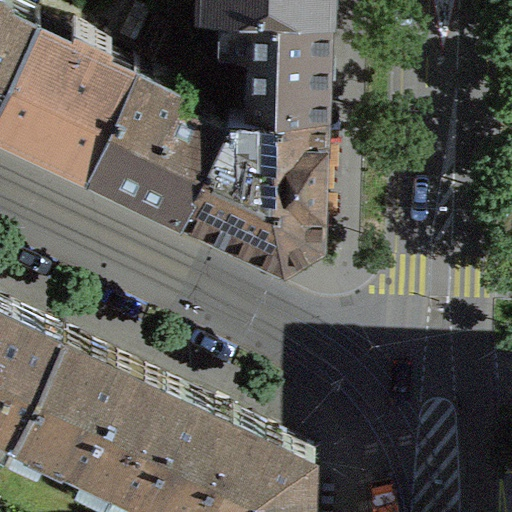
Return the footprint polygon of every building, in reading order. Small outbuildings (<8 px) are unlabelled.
[(0,0),(0,80),(32,13),(4,0),(0,0)] [(249,96),(326,99),(329,0),(237,0),(236,36),(251,37),(249,93),(249,96)] [(51,137),(51,136),(87,153),(132,60),(104,47),(111,31),(74,13),(66,29),(32,13),(0,80),(0,111),(24,123),(23,124),(51,137)] [(87,153),(87,154),(182,199),(226,107),(184,86),(189,75),(154,57),(149,67),(133,59),(132,60),(87,153)] [(284,248),(322,225),(326,99),(249,96),(231,95),(226,107),(182,199),(284,248)] [(0,417),(13,424),(17,417),(63,320),(0,290),(0,289),(0,417)] [(17,417),(13,424),(30,432),(29,435),(64,451),(66,449),(113,471),(162,367),(71,323),(63,320),(17,417)] [(162,367),(113,471),(183,505),(232,400),(169,370),(162,367)] [(311,511),(314,439),(232,400),(183,505),(197,511),(196,511),(311,511)]
